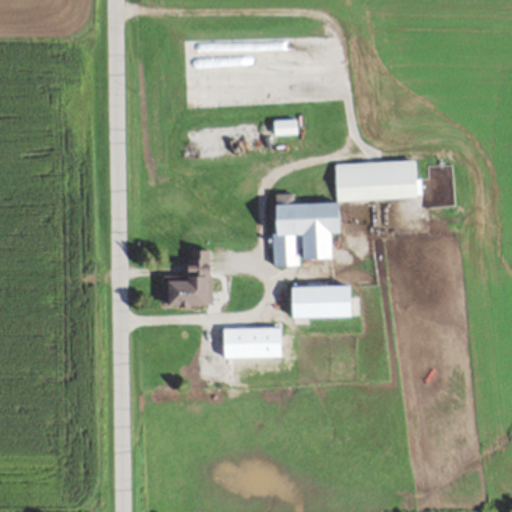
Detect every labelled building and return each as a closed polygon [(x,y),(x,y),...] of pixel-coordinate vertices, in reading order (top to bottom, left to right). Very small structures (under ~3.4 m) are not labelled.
[(187,130),(188,152),(273,149),(273,135),(297,133),(297,118),(273,119),(273,126),(187,130)] [(335,163),(336,203),(293,204),(293,193),(275,194),(276,234),(272,234),(273,267),(297,266),(296,236),(303,236),(303,261),(334,260),(333,234),(343,234),(341,201),(417,198),(415,160),(335,163)] [(169,281),(169,306),(200,306),(200,281),(169,281)] [(352,318),(352,287),(292,287),(292,318),(352,318)] [(282,358),(282,328),(223,328),(223,358),(282,358)]
